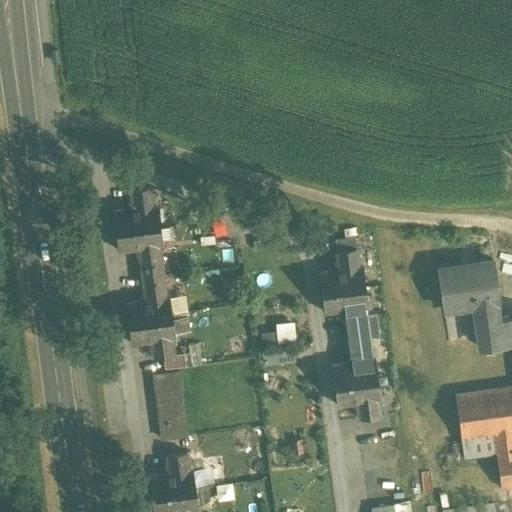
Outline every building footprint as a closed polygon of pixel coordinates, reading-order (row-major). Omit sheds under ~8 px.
[(166,295),(159,244),(162,244),(156,202),(153,203),(151,186),(130,189),(132,205),(112,208),(118,250),(138,247),(145,298),(125,301),(130,342),(151,340),(153,356),(173,354),(171,337),(174,336),(169,295),(166,295)] [(362,264),(359,264),(356,248),(336,251),(338,267),(318,270),(323,311),(344,309),(351,360),(330,363),(336,404),(356,401),(359,418),(379,415),(377,398),(380,398),(375,357),(372,357),(364,306),(368,305),(362,264)] [(493,259),(437,267),(443,309),(474,305),(480,347),(511,342),(511,339),(509,321),(498,322),(495,301),(499,301),(493,259)] [(291,319),(273,320),(274,340),(292,338),(291,319)] [(511,319),(509,319),(509,320),(511,339),(511,385),(454,393),(461,437),(493,433),(496,452),(495,453),(500,488),(511,486),(511,319)] [(179,370),(153,373),(162,438),(186,435),(180,390),(182,390),(179,370)] [(194,511),(195,509),(198,509),(192,468),(189,468),(187,451),(166,454),(168,471),(148,473),(153,511),(172,511),(174,511),(173,511),(194,511)] [(494,511),(494,503),(442,511),(494,511)]
